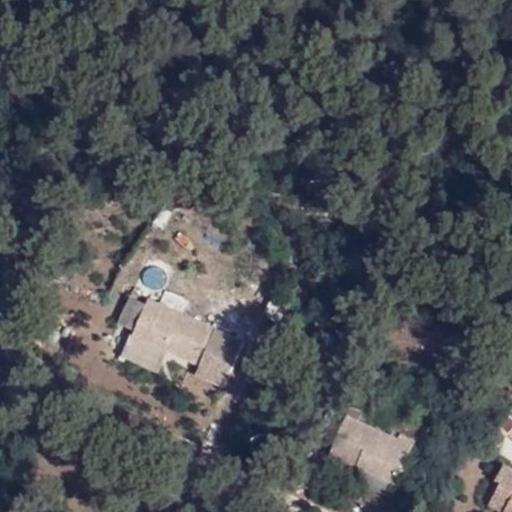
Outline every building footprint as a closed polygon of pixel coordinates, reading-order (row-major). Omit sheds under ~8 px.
[(162,292),(168,262),(147,258),(141,288),(162,292)] [(118,324),(136,332),(144,314),(148,305),(130,296),(118,324)] [(197,375),(225,387),(244,343),(149,302),(148,305),(144,314),(134,337),(201,367),(197,375)] [(364,414),(352,409),(348,419),(347,418),(330,456),(396,486),(413,448),(360,424),(364,414)] [(511,511),(511,470),(504,466),(496,483),(501,485),(489,507),(498,511),(511,511)] [(396,486),(359,469),(353,483),(390,499),(396,486)]
